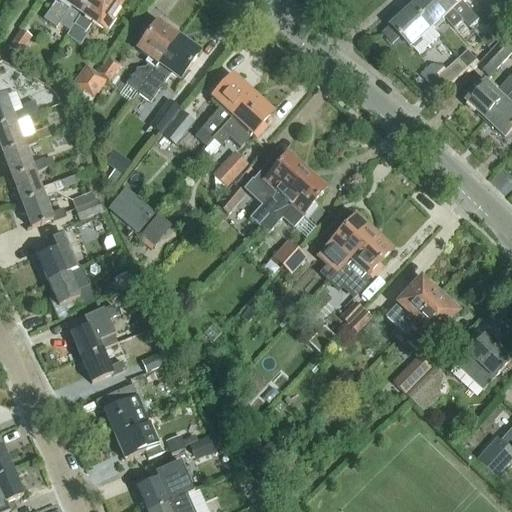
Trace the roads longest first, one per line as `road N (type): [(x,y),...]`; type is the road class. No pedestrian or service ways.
road 1 (tertiary): [(511,230),(255,0)]
road 2 (residential): [(80,511),(0,334)]
